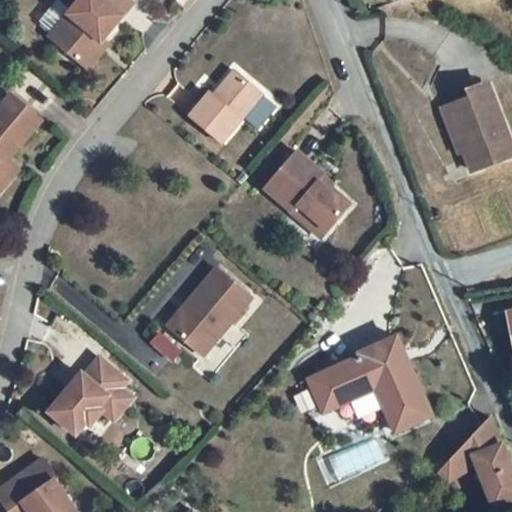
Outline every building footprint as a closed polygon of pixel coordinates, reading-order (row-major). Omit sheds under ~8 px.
[(132,10),(120,0),(87,0),(50,42),(82,70),(132,10)] [(393,0),(396,11),(430,1),(429,0),(393,0)] [(212,105),(206,100),(186,123),(216,148),(257,99),(233,79),(212,105)] [(470,179),(511,164),(511,147),(499,108),(490,111),(486,93),(467,98),(469,105),(452,109),(467,152),(462,154),(470,179)] [(0,116),(0,185),(7,191),(19,177),(7,167),(40,130),(11,104),(0,116)] [(318,180),(294,161),(263,194),(289,217),(290,222),(299,229),(309,225),(327,236),(346,213),(321,196),(318,180)] [(182,314),(187,318),(167,339),(199,366),(247,309),(211,279),(182,314)] [(511,290),(503,292),(509,316),(496,319),(511,365),(511,364),(511,290)] [(401,357),(394,343),(357,359),(359,362),(306,384),(320,416),(371,394),(390,439),(429,422),(408,374),(404,376),(396,359),(401,357)] [(87,383),(80,379),(77,382),(103,415),(107,410),(117,418),(130,403),(119,394),(124,388),(100,368),(87,383)] [(83,427),(89,432),(103,415),(77,382),(48,419),(72,440),(83,427)] [(488,511),(511,502),(511,490),(486,423),(434,479),(441,491),(470,467),(488,511)] [(50,483),(40,467),(0,493),(0,495),(10,511),(65,511),(48,485),(50,483)]
